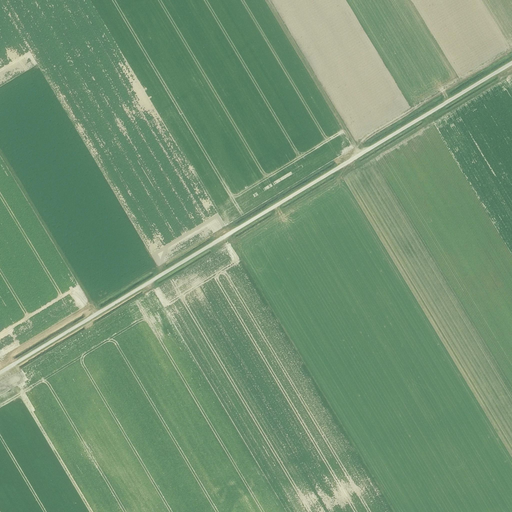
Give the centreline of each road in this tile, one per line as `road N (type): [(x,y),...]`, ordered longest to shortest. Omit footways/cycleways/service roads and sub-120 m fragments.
road 1 (unclassified): [(0,373),(511,62)]
road 2 (track): [(267,0),(360,154)]
